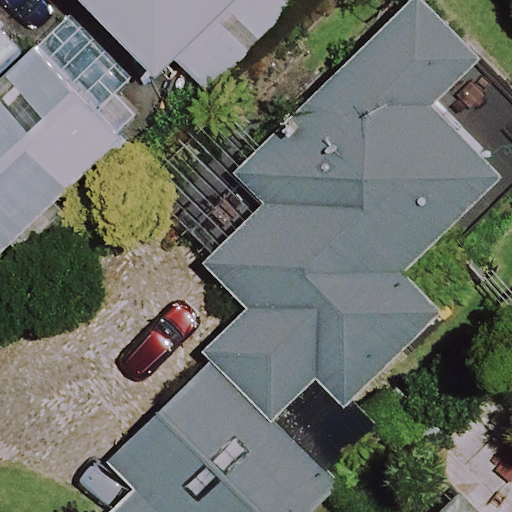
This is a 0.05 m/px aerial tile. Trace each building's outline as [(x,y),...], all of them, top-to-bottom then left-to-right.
[(106,0),(197,99),(305,0),(106,0)] [(220,352),(283,415),(331,366),(359,395),(447,307),(412,272),(510,174),(438,103),(486,54),(432,0),(413,0),(244,169),(272,197),(211,258),(263,309),(220,352)] [(0,265),(128,135),(29,38),(0,67),(0,265)] [(283,415),(220,352),(116,456),(141,481),(109,511),(308,511),(345,476),(283,415)] [(490,511),(468,489),(444,511),(490,511)]
